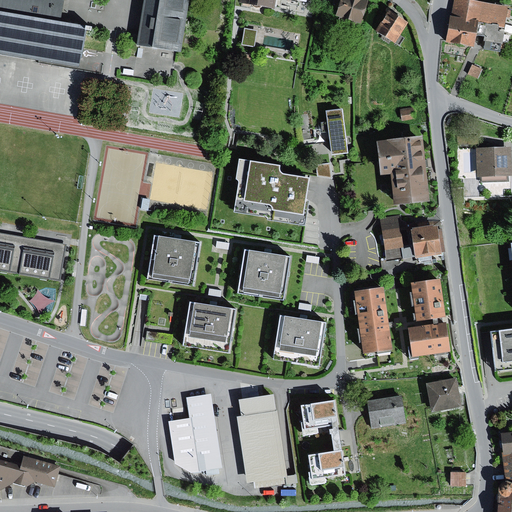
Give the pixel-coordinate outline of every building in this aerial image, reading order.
[(61,0),(0,0),(0,11),(58,21),(61,0)] [(186,0),(140,0),(134,46),(178,53),(186,0)] [(235,0),(235,2),(271,8),(272,0),(235,0)] [(358,23),(364,0),(339,0),(337,8),(335,16),(358,23)] [(452,0),(450,17),(448,17),(443,42),(471,47),(473,34),(483,36),(482,41),(483,42),(482,50),(499,52),(507,7),(465,0),(452,0)] [(406,23),(387,10),(373,31),(398,48),(404,39),(398,35),(406,23)] [(58,21),(0,11),(0,52),(78,66),(84,25),(58,21)] [(243,28),(240,45),(253,48),(256,31),(243,28)] [(250,55),(241,54),(240,62),(250,63),(250,55)] [(481,69),(471,65),(467,75),(477,79),(481,69)] [(37,84),(33,77),(20,85),(35,112),(50,104),(46,97),(59,90),(52,76),(37,84)] [(412,108),(400,110),(402,120),(414,118),(412,108)] [(340,109),(324,111),(327,127),(312,129),(314,144),(329,142),(331,154),(347,152),(340,109)] [(472,138),(457,138),(457,148),(472,148),(472,138)] [(426,140),(384,144),(388,179),(398,178),(401,209),(434,205),(429,164),(426,140)] [(509,149),(474,150),(475,178),(478,178),(478,183),(507,182),(507,178),(510,178),(509,149)] [(300,214),(306,177),(280,173),(278,172),(277,171),(276,170),(276,167),(277,164),(246,160),(240,200),(265,204),(266,205),(268,206),(268,207),(269,210),(300,214)] [(329,163),(315,164),(316,177),(331,179),(329,163)] [(149,199),(142,198),(140,210),(147,211),(149,199)] [(401,217),(380,219),(384,250),(402,248),(402,246),(408,245),(406,223),(401,221),(401,217)] [(408,232),(409,232),(413,257),(445,253),(441,221),(417,221),(417,223),(407,224),(408,232)] [(0,271),(59,281),(65,245),(0,233),(0,271)] [(176,239),(155,235),(148,279),(192,286),(200,243),(176,239)] [(267,253),(244,249),(237,293),(283,300),(290,256),(267,253)] [(319,257),(306,255),(305,262),(317,264),(319,257)] [(430,324),(405,328),(409,357),(448,352),(445,323),(436,324),(435,318),(443,317),(439,279),(408,283),(413,321),(430,319),(430,324)] [(381,287),(352,291),(361,354),(390,350),(386,324),(381,287)] [(212,305),(191,301),(184,345),(229,352),(235,309),(212,305)] [(311,305),(298,303),(297,309),(310,311),(311,305)] [(302,319),(279,315),(273,358),(319,365),(325,322),(302,319)] [(173,329),(147,325),(145,339),(171,343),(173,329)] [(511,329),(490,332),(494,371),(511,368),(511,329)] [(454,378),(425,383),(430,413),(459,408),(454,378)] [(273,393),(237,399),(239,415),(236,416),(246,482),(253,481),(254,487),(283,483),(282,476),(286,475),(273,393)] [(221,468),(209,394),(185,398),(188,418),(167,421),(174,464),(191,473),(221,468)] [(399,395),(367,401),(372,429),(404,423),(399,395)] [(333,400),(299,405),(303,429),(330,425),(330,428),(327,428),(327,434),(329,434),(332,450),(306,454),(310,479),(344,474),(333,400)] [(511,432),(499,434),(501,455),(511,453),(511,432)] [(511,453),(501,455),(503,481),(508,483),(510,486),(511,485),(511,453)] [(53,486),(58,466),(22,455),(20,465),(0,459),(0,489),(0,490),(13,482),(26,485),(34,481),(53,486)] [(466,472),(450,471),(450,487),(465,488),(466,472)] [(508,483),(503,481),(497,483),(495,487),(493,511),(511,511),(511,485),(510,486),(508,483)]
